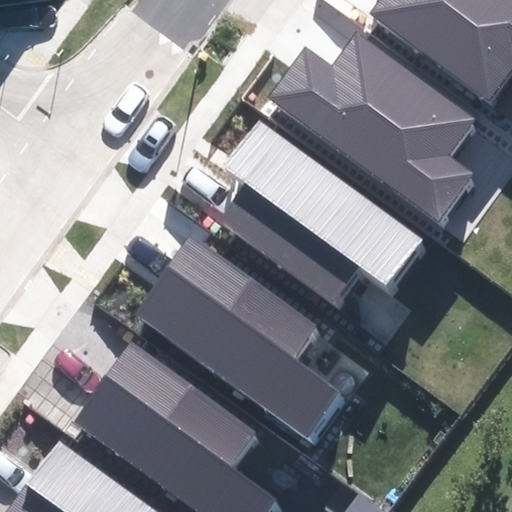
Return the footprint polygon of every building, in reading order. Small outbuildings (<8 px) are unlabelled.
[(511,0),(384,0),(375,13),(488,97),(511,65),(511,0)] [(474,120),(357,32),(331,67),(307,49),(273,95),(438,218),(471,175),(447,157),(474,120)] [(420,240),(261,123),(227,168),(248,183),(222,218),(333,301),(360,266),(387,286),(420,240)] [(314,328),(192,237),(135,312),(306,439),(340,393),(292,357),(314,328)] [(256,434),(133,343),(77,418),(203,511),(271,511),(282,499),(234,463),(256,434)] [(151,511),(59,443),(7,511),(151,511)]
